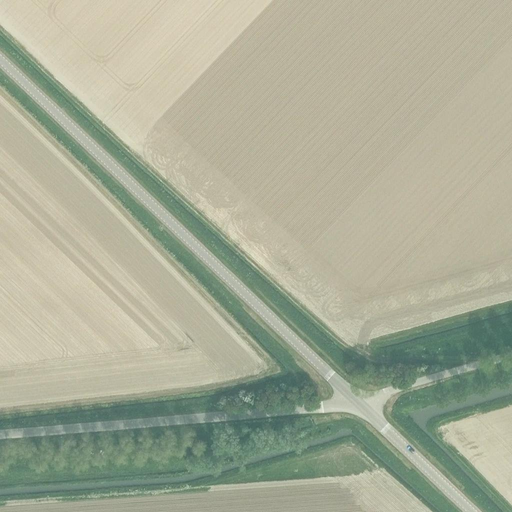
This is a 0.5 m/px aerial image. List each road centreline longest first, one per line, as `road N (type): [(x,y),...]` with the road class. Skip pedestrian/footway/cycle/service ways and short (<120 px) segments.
road 1 (secondary): [(355,400),(0,59)]
road 2 (unclassified): [(0,432),(355,400)]
road 3 (unclassified): [(355,400),(511,355)]
road 4 (secondary): [(471,511),(355,400)]
